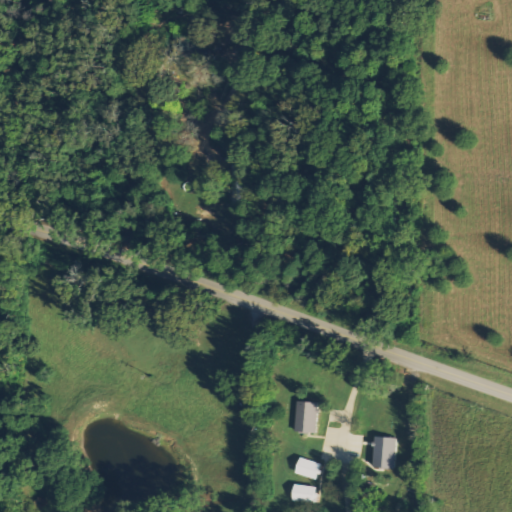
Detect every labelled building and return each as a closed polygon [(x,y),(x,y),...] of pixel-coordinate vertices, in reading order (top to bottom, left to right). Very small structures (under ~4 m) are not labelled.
[(181,56),(205,59),(208,39),(184,36),(181,56)] [(242,165),(233,165),(231,209),(196,208),(195,219),(233,220),(234,212),(241,212),(242,165)] [(318,433),(319,402),(299,402),(298,432),(318,433)] [(398,438),(377,437),(376,468),(397,469),(398,438)] [(299,475),(320,479),(323,463),(302,459),(299,475)] [(295,501),(316,503),(318,487),(297,485),(295,501)]
